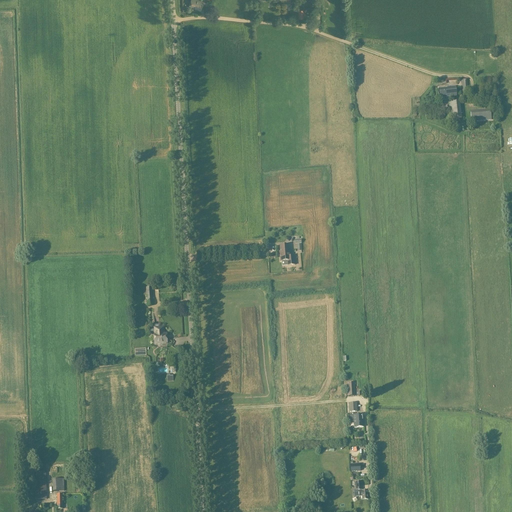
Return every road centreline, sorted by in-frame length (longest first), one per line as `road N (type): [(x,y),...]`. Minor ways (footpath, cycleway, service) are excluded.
road 1 (unclassified): [(202,511),(172,20)]
road 2 (unclassified): [(432,74),(310,27),(172,20)]
